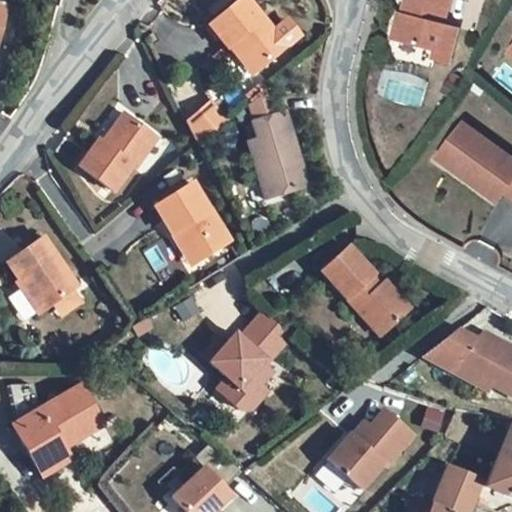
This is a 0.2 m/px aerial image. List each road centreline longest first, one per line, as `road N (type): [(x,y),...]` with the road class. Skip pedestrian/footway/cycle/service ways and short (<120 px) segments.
road 1 (unclassified): [(511,299),(419,247),(357,192),(335,128),(332,80),(352,0)]
road 2 (residential): [(128,0),(0,163)]
